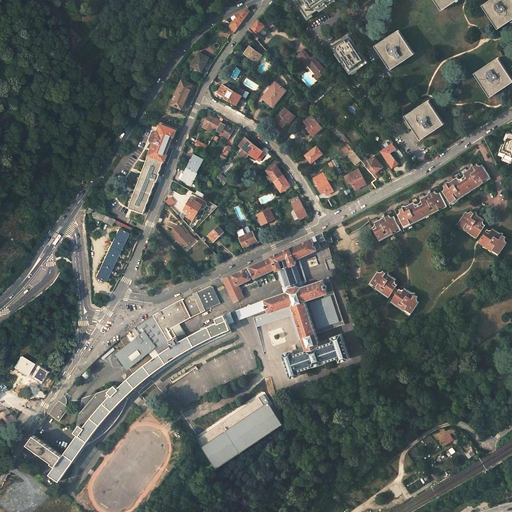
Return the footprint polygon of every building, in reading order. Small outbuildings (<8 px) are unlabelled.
[(302,9),(308,17),(313,13),(318,9),(332,0),(298,0),(299,1),(298,2),(302,9)] [(336,1),(335,0),(332,0),(318,9),(320,12),(336,1)] [(485,6),(499,26),(507,21),(507,22),(509,21),(511,19),(511,18),(511,17),(511,1),(511,0),(492,0),(493,0),(485,6)] [(242,22),(250,12),(248,8),(247,8),(235,15),(237,20),(229,28),(235,32),(242,22)] [(314,16),(313,13),(308,17),(302,9),(301,10),(308,20),(314,16)] [(259,19),(249,30),(256,38),(259,35),(257,32),(264,24),(259,19)] [(378,46),(391,67),(399,62),(400,63),(405,60),(404,58),(412,53),(398,32),(390,37),(390,36),(384,39),(385,41),(378,46)] [(350,72),(366,61),(362,55),(350,36),(349,36),(342,41),(332,47),(336,53),(342,61),(349,72),(350,72)] [(250,45),(245,53),(257,62),(262,54),(250,45)] [(309,64),(316,73),(313,76),(316,79),(318,78),(319,79),(321,77),(320,76),(324,72),(321,69),(323,68),(315,57),(311,60),(309,57),(303,49),(296,55),(303,64),(307,61),(309,64)] [(192,65),(201,71),(209,58),(199,52),(192,65)] [(366,61),(350,72),(351,74),(369,62),(364,54),(362,55),(366,61)] [(477,73),(491,94),(499,89),(500,90),(505,87),(504,86),(511,80),(498,59),(490,65),(489,63),(484,67),(485,68),(477,73)] [(182,79),(171,104),(182,109),(193,84),(182,79)] [(286,90),(275,82),(267,92),(268,92),(265,97),(274,104),(272,106),(273,106),(286,90)] [(184,110),(195,85),(193,84),(182,109),(184,110)] [(236,104),(244,92),(236,87),(234,91),(235,88),(229,85),(227,87),(222,84),(218,92),(225,97),(225,98),(229,100),(236,104)] [(408,116),(421,137),(429,132),(430,133),(435,130),(434,128),(442,123),(428,102),(420,108),(420,106),(414,109),(415,111),(408,116)] [(295,115),(286,107),(278,117),(285,124),(288,120),(290,122),(295,115)] [(213,128),(217,130),(221,122),(209,115),(207,117),(205,116),(201,121),(204,123),(205,122),(213,127),(213,128)] [(313,115),(305,121),(309,126),(307,127),(314,135),(323,127),(313,115)] [(222,132),(230,136),(234,130),(221,122),(217,130),(221,133),(222,132)] [(129,208),(144,213),(156,181),(157,182),(160,173),(159,173),(163,161),(165,161),(167,155),(166,155),(173,136),(174,137),(177,130),(161,124),(158,131),(154,142),(149,155),(146,163),(145,167),(143,171),(139,170),(135,182),(138,184),(129,208)] [(344,137),(335,128),(332,131),(340,141),(344,137)] [(511,134),(510,134),(506,145),(503,144),(499,155),(504,157),(503,158),(511,162),(511,160),(511,134)] [(256,146),(249,140),(246,138),(239,146),(240,147),(243,149),(240,153),(246,158),(250,154),(256,146)] [(195,145),(201,148),(204,144),(197,140),(195,145)] [(400,161),(391,152),(394,150),(400,158),(403,155),(397,148),(397,149),(392,143),(389,144),(385,147),(381,149),(393,165),(400,161)] [(250,154),(261,163),(267,156),(262,153),(263,151),(256,146),(250,154)] [(323,153),(317,146),(305,155),(311,163),(323,153)] [(353,148),(347,152),(357,163),(362,158),(361,158),(356,152),(353,148)] [(187,167),(197,172),(204,159),(194,154),(187,167)] [(383,165),(374,154),(369,158),(365,154),(361,158),(362,158),(365,162),(366,163),(366,164),(371,171),(373,174),(377,170),(378,169),(383,165)] [(271,174),(275,180),(283,175),(276,164),(267,170),(270,175),(271,174)] [(465,175),(462,178),(471,191),(491,178),(482,164),(479,167),(477,164),(474,166),(473,164),(471,165),(471,168),(463,172),(465,175)] [(187,167),(181,179),(187,182),(187,183),(190,185),(191,184),(192,184),(198,173),(197,172),(187,167)] [(359,169),(345,176),(348,183),(351,181),(355,189),(366,184),(359,169)] [(323,172),(314,178),(322,193),(325,191),(327,194),(334,190),(332,187),(323,172)] [(215,178),(224,185),(228,180),(219,173),(215,178)] [(278,186),(281,191),(290,185),(283,175),(275,180),(279,186),(278,186)] [(446,189),(442,191),(451,204),(471,191),(462,178),(459,180),(457,177),(449,182),(447,181),(446,182),(447,183),(444,186),(446,189)] [(422,201),(419,203),(426,217),(447,206),(440,192),(436,194),(435,191),(431,193),(431,191),(429,192),(429,194),(421,198),(422,201)] [(298,196),(290,200),(300,219),(308,215),(298,196)] [(167,200),(171,206),(176,202),(171,197),(167,200)] [(192,198),(184,209),(180,216),(187,223),(189,226),(195,216),(203,205),(192,198)] [(401,212),(397,214),(405,228),(426,217),(419,203),(415,205),(413,202),(406,206),(404,205),(402,206),(403,207),(399,209),(401,212)] [(93,209),(90,215),(111,225),(113,222),(130,230),(132,228),(93,209)] [(261,220),(263,224),(274,218),(270,209),(258,214),(261,220)] [(466,211),(457,224),(477,238),(486,225),(482,222),(484,219),(477,214),(477,212),(475,211),(474,213),(471,210),(469,213),(466,211)] [(376,225),(372,227),(380,241),(401,230),(394,216),(390,218),(389,215),(385,216),(385,215),(383,216),(382,218),(375,222),(376,225)] [(179,225),(171,232),(182,244),(184,242),(187,246),(195,239),(188,232),(187,234),(179,225)] [(208,235),(214,242),(225,233),(219,226),(208,235)] [(239,237),(243,246),(250,243),(250,244),(257,240),(253,231),(251,232),(248,226),(237,231),(240,237),(239,237)] [(487,229),(478,242),(498,255),(507,242),(504,240),(506,237),(502,235),(503,234),(502,233),(500,233),(492,228),(490,231),(487,229)] [(118,229),(95,277),(104,281),(127,233),(118,229)] [(324,233),(316,236),(317,239),(319,243),(324,240),(326,239),(325,237),(324,233)] [(312,238),(290,248),(295,260),(318,250),(317,249),(314,241),(312,238)] [(271,256),(276,268),(277,270),(281,269),(282,268),(279,260),(287,257),(291,266),(292,265),(296,264),(295,260),(290,248),(271,256)] [(271,256),(249,266),(254,276),(255,278),(276,268),(271,256)] [(298,282),(292,265),(291,266),(287,257),(279,260),(282,268),(281,269),(287,286),(286,286),(286,287),(289,286),(296,283),(299,282),(298,282)] [(233,274),(238,285),(252,279),(251,277),(246,268),(233,274)] [(378,271),(369,284),(389,297),(398,284),(394,282),(396,279),(389,274),(388,272),(387,271),(386,272),(383,270),(381,273),(378,271)] [(233,274),(223,279),(225,284),(232,298),(242,293),(238,285),(233,274)] [(316,334),(315,330),(343,320),(330,281),(327,282),(326,279),(323,280),(304,286),(301,287),(300,287),(297,285),(290,288),(289,288),(288,291),(288,292),(284,293),(265,299),(268,307),(269,312),(270,312),(292,305),(294,311),(306,346),(307,350),(294,354),(293,350),(283,353),(291,377),(301,374),(299,370),(310,367),(328,361),(339,357),(340,361),(350,358),(342,333),(332,337),(334,341),(320,345),(319,342),(316,334)] [(153,315),(169,342),(170,342),(177,337),(179,341),(187,337),(179,324),(179,323),(191,317),(192,317),(193,316),(194,316),(206,310),(205,310),(220,303),(214,289),(213,287),(210,286),(197,292),(193,294),(182,299),(169,306),(162,310),(153,315)] [(399,288),(390,301),(410,315),(419,302),(416,300),(418,297),(415,295),(415,293),(414,292),(412,293),(405,288),(403,291),(399,288)] [(268,307),(265,299),(235,309),(238,317),(268,307)] [(270,312),(273,319),(294,311),(292,305),(270,312)] [(269,312),(254,318),(256,324),(273,319),(270,312),(269,312)] [(147,378),(154,373),(155,371),(163,366),(174,358),(175,357),(181,354),(199,344),(207,339),(217,335),(231,329),(225,314),(216,318),(218,322),(207,326),(199,331),(187,337),(179,341),(177,337),(170,342),(169,342),(171,346),(165,350),(156,356),(154,358),(151,360),(144,365),(139,369),(134,373),(132,375),(118,388),(115,385),(108,391),(112,394),(101,406),(96,411),(84,427),(80,424),(75,432),(78,434),(63,455),(56,465),(50,474),(60,480),(88,441),(91,437),(92,435),(101,423),(108,416),(116,407),(122,400),(127,396),(128,395),(128,394),(134,389),(141,382),(147,378)] [(144,365),(151,360),(154,358),(156,356),(165,350),(171,346),(169,342),(153,315),(150,317),(142,322),(132,330),(119,339),(125,346),(118,352),(125,361),(134,373),(139,369),(144,365)] [(315,330),(316,334),(345,325),(343,320),(315,330)] [(21,356),(14,367),(17,370),(26,375),(29,370),(31,366),(33,364),(21,356)] [(101,406),(112,394),(108,391),(104,391),(104,392),(102,392),(101,392),(100,392),(99,392),(98,393),(96,393),(95,393),(94,394),(90,395),(82,405),(82,406),(81,411),(80,415),(80,419),(80,424),(84,427),(96,411),(101,406)] [(59,401),(50,413),(54,417),(59,420),(69,408),(65,405),(66,405),(66,404),(66,403),(67,402),(64,402),(64,400),(64,399),(64,398),(63,397),(59,401)] [(259,397),(199,438),(204,445),(264,405),(259,397)] [(204,445),(202,447),(216,468),(283,424),(269,402),(264,405),(204,445)] [(489,423),(483,428),(489,436),(490,437),(496,432),(489,423)] [(34,435),(28,444),(33,448),(40,453),(53,462),(52,463),(56,465),(63,455),(48,445),(42,440),(34,435)] [(442,480),(452,475),(449,470),(439,475),(442,480)] [(352,477),(350,479),(352,481),(355,479),(361,486),(370,477),(365,471),(359,477),(358,475),(352,477)] [(10,473),(5,485),(22,492),(27,480),(10,473)] [(396,497),(402,493),(395,484),(389,488),(396,497)]
